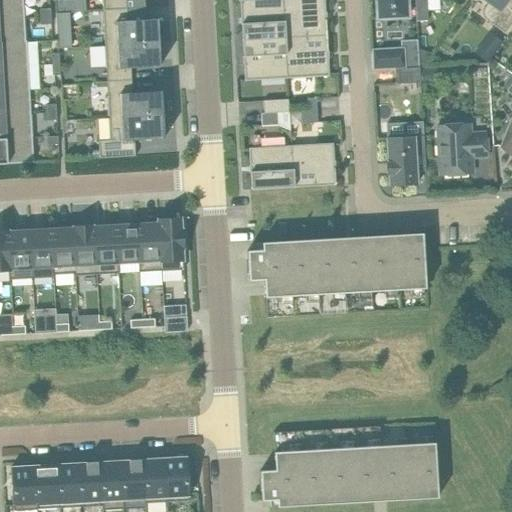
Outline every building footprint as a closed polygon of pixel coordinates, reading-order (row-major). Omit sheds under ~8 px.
[(0,0),(0,19),(24,18),(23,0),(0,0)] [(71,0),(58,1),(58,11),(71,10),(71,0)] [(101,0),(103,10),(115,10),(113,0),(101,0)] [(113,0),(115,10),(126,9),(125,0),(113,0)] [(240,0),(241,17),(240,17),(240,19),(241,19),(242,23),(241,23),(241,25),(242,40),(284,38),(282,0),(240,0)] [(324,0),(282,0),(284,38),(326,36),(326,20),(326,18),(325,18),(325,14),(326,14),(326,12),(325,12),(324,0)] [(407,17),(406,0),(376,0),(377,18),(407,17)] [(511,0),(483,0),(487,3),(484,7),(483,11),(483,16),(486,20),(504,33),(511,21),(511,0)] [(50,8),(39,9),(40,17),(51,16),(50,8)] [(103,10),(103,22),(127,21),(126,9),(115,10),(103,10)] [(69,12),(56,13),(57,24),(69,23),(69,12)] [(51,24),(51,16),(40,17),(40,25),(51,24)] [(0,43),(26,42),(26,41),(24,18),(0,19),(0,43)] [(159,43),(157,19),(127,21),(103,22),(105,46),(159,43)] [(490,32),(482,44),(493,52),(501,41),(492,34),(490,32)] [(326,36),(284,38),(287,78),(329,76),(328,59),(329,59),(329,57),(327,57),(327,53),(328,53),(328,51),(327,51),(326,36)] [(284,38),(242,40),(243,56),(242,56),(243,58),(244,58),(244,62),(243,62),(243,64),(244,63),(245,81),(287,78),(284,38)] [(26,42),(0,43),(0,67),(28,66),(26,42)] [(105,46),(106,70),(131,68),(160,67),(159,43),(105,46)] [(373,51),(374,69),(404,67),(403,49),(402,49),(403,53),(374,54),(373,51)] [(59,53),(51,54),(51,64),(59,64),(59,53)] [(60,75),(59,64),(51,64),(52,75),(60,75)] [(0,91),(29,90),(28,66),(0,67),(0,91)] [(106,70),(107,82),(131,80),(131,68),(106,70)] [(396,84),(419,83),(420,83),(419,68),(418,68),(395,69),(396,84)] [(131,80),(107,82),(107,94),(132,93),(131,80)] [(511,136),(503,149),(511,155),(511,82),(507,90),(511,96),(511,136)] [(0,115),(31,114),(29,90),(0,91),(0,115)] [(163,115),(161,91),(132,93),(107,94),(109,118),(163,115)] [(308,99),(309,111),(317,110),(316,98),(308,99)] [(264,113),(277,113),(289,112),(288,99),(263,101),(264,113)] [(45,105),(45,113),(56,112),(56,104),(45,105)] [(317,110),(309,111),(301,111),(301,123),(317,122),(317,110)] [(45,113),(46,121),(57,120),(56,112),(45,113)] [(278,125),(277,113),(264,113),(261,114),(261,126),(278,125)] [(0,115),(0,139),(32,138),(31,114),(0,115)] [(110,140),(110,141),(134,140),(164,138),(163,115),(109,118),(110,140)] [(486,156),(484,133),(470,134),(469,124),(437,126),(440,175),(472,173),(471,157),(486,156)] [(58,136),(47,137),(47,145),(58,144),(58,136)] [(388,163),(386,163),(387,174),(388,174),(389,186),(405,185),(417,184),(416,172),(425,171),(425,157),(423,136),(387,138),(386,138),(388,163)] [(0,164),(33,163),(32,138),(0,139),(0,164)] [(135,156),(134,140),(110,141),(110,140),(98,141),(99,150),(99,158),(135,156)] [(333,143),(291,146),(293,187),(335,185),(334,168),(335,168),(335,166),(334,166),(334,162),(335,162),(335,161),(334,161),(333,143)] [(251,190),(293,187),(291,146),(249,148),(250,165),(249,166),(249,167),(250,167),(250,171),(249,171),(249,173),(250,173),(251,190)] [(99,150),(91,151),(91,159),(99,158),(99,150)] [(181,219),(158,220),(161,271),(184,270),(181,219)] [(157,223),(137,224),(139,272),(161,271),(158,220),(157,220),(157,223)] [(115,225),(118,273),(119,273),(118,264),(138,263),(138,272),(139,272),(137,224),(115,225)] [(94,226),(96,274),(118,273),(115,225),(94,226)] [(94,226),(72,227),(75,276),(96,274),(94,226)] [(72,227),(50,229),(53,275),(74,273),(74,276),(75,276),(72,227)] [(29,230),(32,278),(33,278),(32,268),(52,267),(52,275),(53,275),(50,229),(29,230)] [(7,231),(10,279),(32,278),(29,230),(7,231)] [(0,231),(0,270),(9,270),(9,279),(10,279),(7,231),(0,231)] [(423,241),(247,251),(249,281),(264,280),(265,298),(426,288),(423,241)] [(186,317),(164,318),(165,332),(187,331),(186,317)] [(130,320),(131,328),(143,328),(142,319),(130,320)] [(142,319),(143,328),(155,327),(154,319),(142,319)] [(99,322),(99,330),(112,329),(111,321),(99,322)] [(87,322),(87,331),(99,330),(99,322),(87,322)] [(44,325),(44,333),(56,332),(56,324),(44,325)] [(56,324),(56,332),(68,332),(68,324),(56,324)] [(13,327),(13,335),(25,334),(25,326),(13,327)] [(1,327),(1,335),(13,335),(13,327),(1,327)] [(261,501),(437,491),(434,443),(274,452),(275,470),(260,471),(261,501)] [(167,502),(190,501),(187,457),(165,458),(167,502)] [(145,503),(166,502),(167,502),(165,458),(143,460),(145,503)] [(123,509),(124,509),(123,500),(144,498),(145,503),(143,460),(121,461),(123,509)] [(99,462),(101,506),(102,510),(123,509),(121,461),(99,462)] [(77,463),(79,507),(101,506),(99,462),(77,463)] [(79,507),(77,463),(55,465),(57,503),(58,503),(58,508),(79,507)] [(33,466),(35,510),(37,509),(37,505),(57,503),(55,465),(33,466)] [(33,466),(10,467),(13,511),(35,510),(33,466)]
